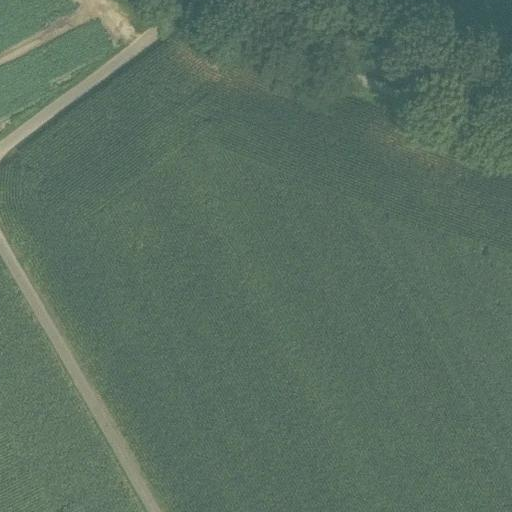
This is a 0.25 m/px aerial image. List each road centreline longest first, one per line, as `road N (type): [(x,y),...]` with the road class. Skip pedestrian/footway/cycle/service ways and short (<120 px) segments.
road 1 (secondary): [(182,0),(511,124)]
road 2 (track): [(0,268),(139,511)]
road 3 (track): [(181,0),(161,42),(0,164)]
